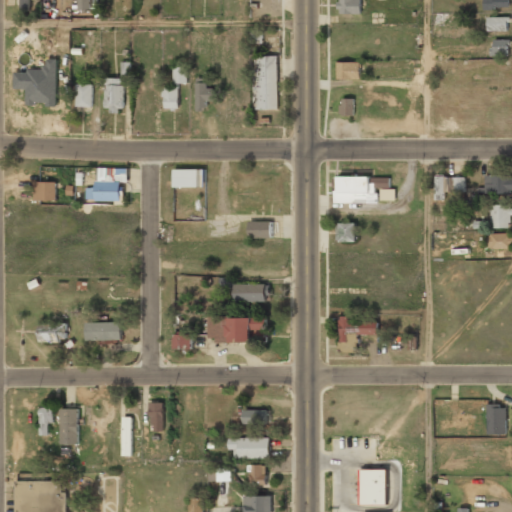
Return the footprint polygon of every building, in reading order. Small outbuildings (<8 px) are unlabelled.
[(29,0),(21,0),(21,10),(29,10),(29,0)] [(77,0),(77,9),(90,10),(89,0),(77,0)] [(337,0),(337,13),(360,13),(360,0),(337,0)] [(510,10),(510,0),(483,0),(483,10),(510,10)] [(509,18),(487,18),(487,32),(509,32),(509,18)] [(490,41),(490,57),(507,57),(507,41),(490,41)] [(277,56),(253,56),(253,110),(277,110),(277,56)] [(361,78),(361,61),(337,61),(337,78),(361,78)] [(178,109),(178,85),(187,85),(187,67),(173,67),(173,88),(162,88),(162,109),(178,109)] [(196,110),(207,110),(207,101),(210,101),(210,78),(196,78),(196,110)] [(123,79),(105,79),(105,113),(123,113),(123,79)] [(44,80),(44,112),(62,112),(62,80),(44,80)] [(92,85),(76,85),(76,108),(92,108),(92,85)] [(339,115),(353,115),(353,98),(339,98),(339,115)] [(123,201),(123,169),(95,169),(95,201),(123,201)] [(202,188),(202,170),(173,170),(173,188),(202,188)] [(485,193),(511,193),(511,175),(485,175),(485,193)] [(464,200),(464,176),(435,176),(435,200),(464,200)] [(334,177),(333,203),(377,204),(377,188),(387,188),(387,178),(334,177)] [(56,201),(56,183),(39,183),(39,201),(56,201)] [(490,229),(511,229),(511,206),(490,206),(490,229)] [(249,238),(271,238),(271,221),(249,221),(249,238)] [(337,242),(356,242),(356,223),(337,223),(337,242)] [(511,234),(488,234),(488,250),(511,250),(511,234)] [(266,303),(266,285),(233,285),(233,303),(266,303)] [(339,350),(353,350),(352,335),(378,335),(378,318),(338,319),(339,350)] [(224,319),(224,341),(265,341),(265,319),(224,319)] [(85,323),(85,341),(122,341),(122,323),(85,323)] [(40,343),(66,343),(66,324),(40,324),(40,343)] [(192,335),(174,334),(174,350),(192,351),(192,335)] [(164,403),(149,403),(149,432),(164,432),(164,403)] [(487,405),(487,436),(506,436),(506,405),(487,405)] [(51,436),(51,408),(40,408),(40,436),(51,436)] [(61,445),(78,445),(78,409),(61,409),(61,445)] [(242,426),(267,426),(267,410),(242,410),(242,426)] [(133,417),(123,417),(123,455),(132,455),(133,417)] [(269,459),(269,439),(230,439),(230,459),(269,459)] [(266,465),(248,465),(248,486),(266,486),(266,465)] [(208,469),(209,482),(231,481),(231,468),(208,469)] [(388,470),(360,469),(359,505),(387,505),(388,470)] [(66,511),(66,482),(16,482),(16,511),(48,511),(66,511)] [(271,511),(271,496),(243,496),(243,511),(271,511)] [(204,511),(204,498),(189,498),(189,511),(204,511)]
